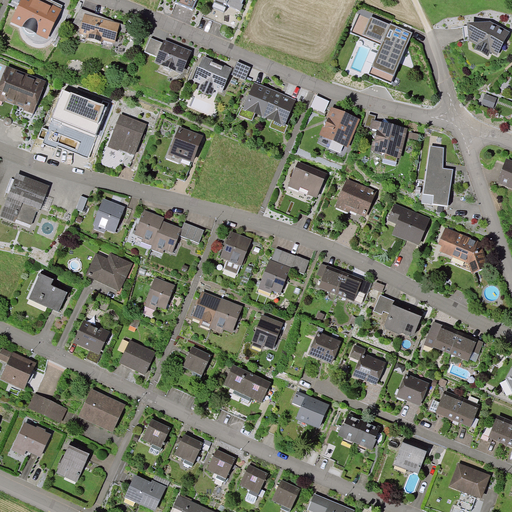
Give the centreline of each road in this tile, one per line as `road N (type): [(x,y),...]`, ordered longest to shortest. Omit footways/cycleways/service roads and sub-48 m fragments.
road 1 (residential): [(511,338),(340,250),(0,148)]
road 2 (residential): [(0,326),(419,511)]
road 3 (residential): [(105,0),(314,85),(458,124)]
road 4 (residential): [(511,465),(333,392)]
road 5 (residential): [(458,124),(511,267)]
